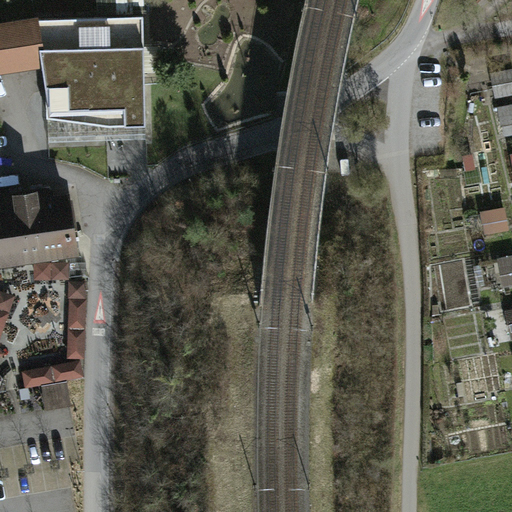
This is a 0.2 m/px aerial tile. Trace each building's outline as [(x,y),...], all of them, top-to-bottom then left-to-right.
[(155,0),(132,0),(81,4),(85,61),(160,55),(155,0)] [(44,25),(0,28),(0,75),(47,71),(44,25)] [(511,67),(491,71),(495,100),(511,97),(511,67)] [(511,105),(499,107),(502,136),(511,134),(511,105)] [(69,199),(0,208),(0,270),(77,260),(69,199)] [(484,235),(509,231),(506,208),(481,212),(484,235)] [(511,256),(498,258),(500,286),(511,285),(511,256)]
